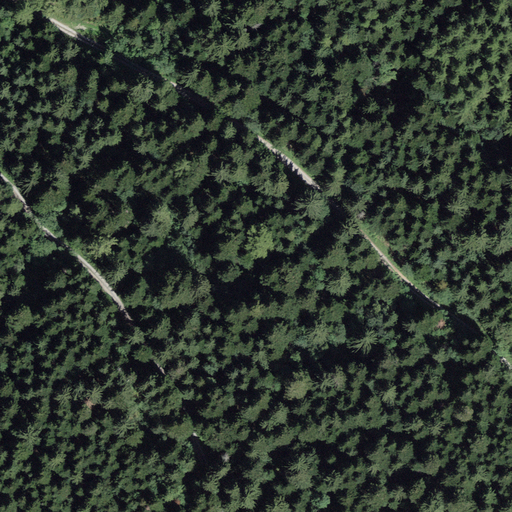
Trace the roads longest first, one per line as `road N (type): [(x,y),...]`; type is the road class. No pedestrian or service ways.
road 1 (track): [(511,378),(477,339),(428,308),(270,151),(17,0)]
road 2 (track): [(0,181),(46,237),(99,282),(172,388),(215,511)]
